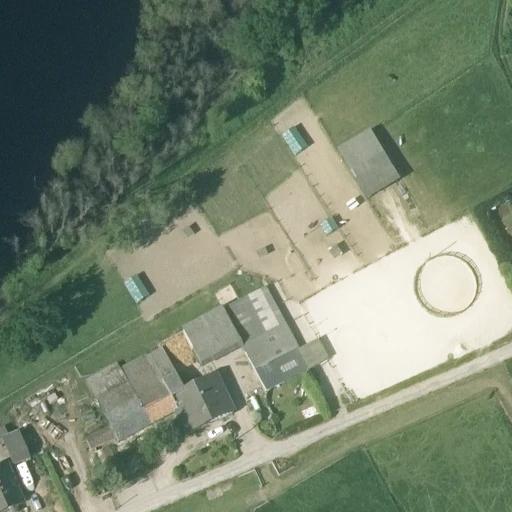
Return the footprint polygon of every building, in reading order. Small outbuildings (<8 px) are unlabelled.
[(339,151),(369,201),(403,181),(373,130),(339,151)] [(255,294),(273,328),(276,332),(289,356),(298,351),(264,290),(255,294)] [(200,367),(239,346),(260,334),(273,328),(255,294),(214,316),(182,333),(200,367)] [(260,334),(263,338),(276,332),(273,328),(260,334)] [(289,356),(276,332),(263,338),(276,363),(271,365),(276,373),(282,384),(309,370),(298,351),(289,356)] [(257,383),(261,381),(276,373),(271,365),(276,363),(263,338),(260,334),(239,346),(257,383)] [(109,428),(117,444),(149,427),(149,426),(175,413),(168,400),(190,389),(183,375),(176,378),(173,373),(168,363),(95,402),(109,428)] [(282,384),(276,373),(261,381),(267,392),(282,384)] [(175,413),(187,437),(189,436),(187,433),(229,413),(230,416),(232,415),(214,376),(190,389),(168,400),(175,413)] [(0,431),(0,443),(1,443),(8,440),(4,430),(0,431)] [(1,443),(12,467),(29,460),(19,436),(8,440),(1,443)] [(96,454),(112,487),(124,482),(108,448),(96,454)] [(0,511),(5,511),(21,506),(5,468),(0,470),(0,511)]
